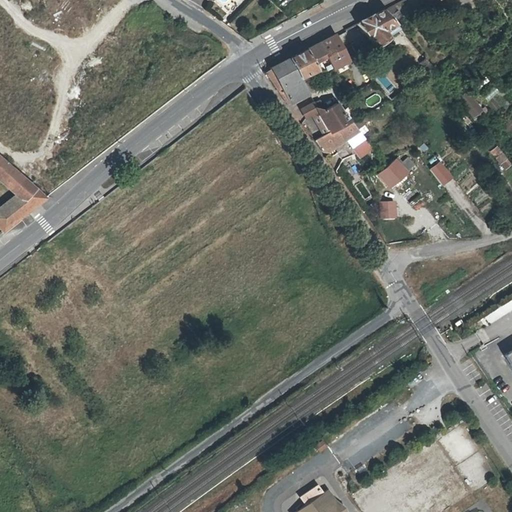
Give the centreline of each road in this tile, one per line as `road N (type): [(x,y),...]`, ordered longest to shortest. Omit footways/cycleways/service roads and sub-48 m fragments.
road 1 (unclassified): [(407,300),(117,511)]
road 2 (primary): [(0,259),(244,60)]
road 3 (unclassified): [(244,60),(383,259)]
road 4 (unclassified): [(407,300),(511,456)]
road 5 (primary): [(244,60),(364,0)]
road 6 (residential): [(383,259),(511,233)]
